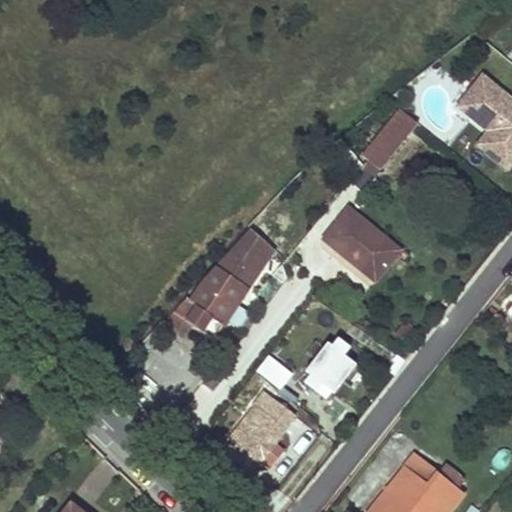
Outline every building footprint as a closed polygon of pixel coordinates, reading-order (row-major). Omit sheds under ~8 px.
[(511,100),(483,76),(458,106),(488,131),(511,150),(511,100)] [(380,171),(418,124),(401,111),(363,157),(380,171)] [(511,150),(488,131),(477,144),(507,169),(511,163),(511,150)] [(400,251),(348,210),(324,240),(376,280),(400,251)] [(275,249),(251,232),(164,327),(181,341),(192,326),(214,341),(275,249)] [(355,366),(344,357),(350,349),(333,336),(305,373),(309,376),(304,383),(316,393),(322,385),(330,391),(334,395),(355,366)] [(282,388),(294,370),(267,353),(256,372),(282,388)] [(250,375),(225,417),(237,424),(262,382),(250,375)] [(324,399),(330,391),(322,385),(316,393),(324,399)] [(294,415),(275,401),(266,414),(255,406),(217,454),(237,469),(242,462),(254,471),(264,456),(274,463),(283,451),(274,445),(294,415)] [(437,472),(415,455),(369,511),(444,511),(458,495),(434,476),(437,472)]
